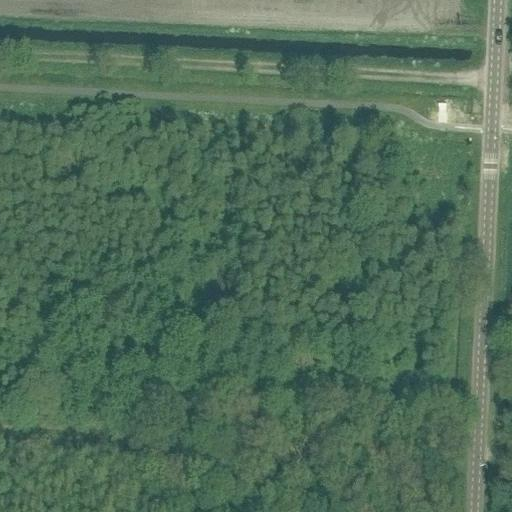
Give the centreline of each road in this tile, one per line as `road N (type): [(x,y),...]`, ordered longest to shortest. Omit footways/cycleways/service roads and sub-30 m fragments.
road 1 (unclassified): [(473,511),(497,0)]
road 2 (track): [(493,82),(0,59)]
road 3 (track): [(0,430),(476,455)]
